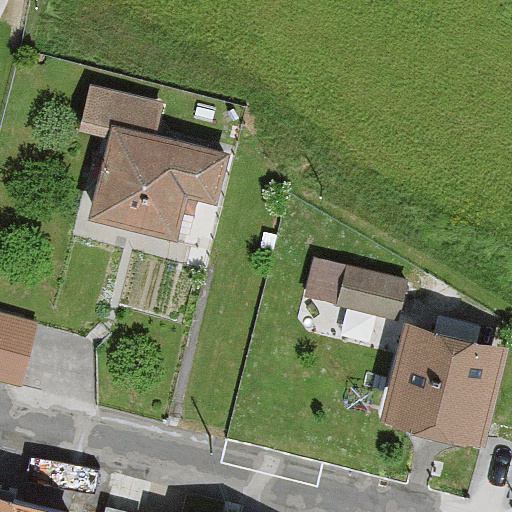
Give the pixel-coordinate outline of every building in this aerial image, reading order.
[(162,99),(89,82),(79,124),(110,131),(90,212),(176,233),(186,189),(215,196),(228,147),(154,129),(162,99)] [(406,276),(314,255),(306,293),(398,313),(406,276)] [(37,318),(0,309),(0,373),(24,379),(37,318)] [(506,340),(405,317),(382,414),(483,437),(506,340)] [(0,511),(74,511),(76,506),(0,487),(0,511)]
